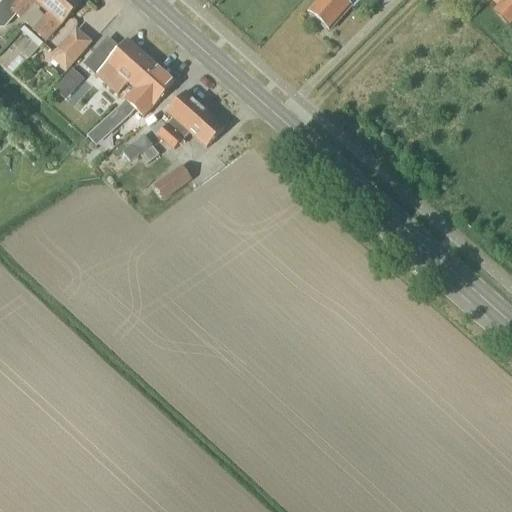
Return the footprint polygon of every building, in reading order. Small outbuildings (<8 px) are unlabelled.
[(25,28),(49,0),(13,0),(12,2),(10,0),(2,0),(0,3),(0,31),(4,32),(15,19),(25,28)] [(49,0),(25,28),(45,45),(60,28),(60,27),(82,3),(78,0),(49,0)] [(328,33),(349,9),(339,0),(321,0),(308,15),(328,33)] [(508,28),(511,23),(511,0),(487,0),(496,9),(492,13),(508,28)] [(74,32),(50,60),(67,74),(90,45),(77,35),(74,32)] [(127,86),(134,92),(155,69),(126,43),(119,51),(108,40),(83,68),(116,97),(127,86)] [(173,86),(155,69),(134,92),(123,104),(129,109),(142,121),(152,109),(173,86)] [(74,92),(62,82),(53,93),(65,103),(74,92)] [(164,146),(198,107),(184,95),(165,116),(172,121),(156,139),(164,146)] [(205,151),(224,130),(198,107),(164,146),(172,153),(188,136),(205,151)] [(128,118),(120,109),(99,127),(108,137),(128,118)] [(151,149),(139,158),(146,167),(158,157),(151,149)] [(163,203),(191,183),(181,169),(152,188),(163,203)]
